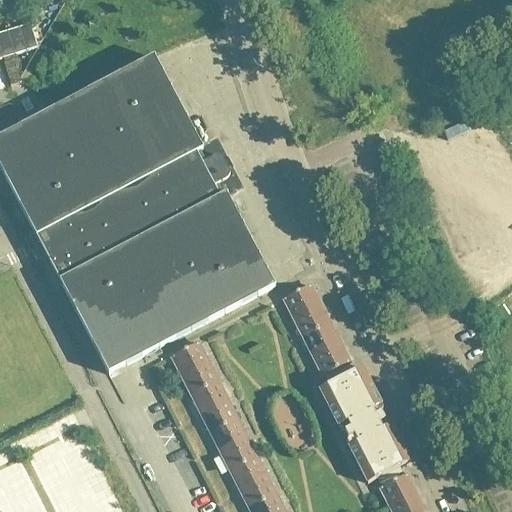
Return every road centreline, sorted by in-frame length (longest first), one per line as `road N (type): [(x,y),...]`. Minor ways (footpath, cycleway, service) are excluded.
road 1 (unclassified): [(457,511),(276,132),(234,0)]
road 2 (unclassified): [(184,511),(125,396)]
